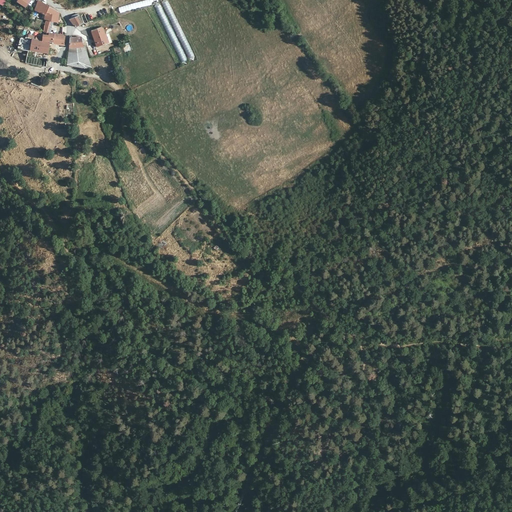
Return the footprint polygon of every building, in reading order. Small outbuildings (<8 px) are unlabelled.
[(17,0),(16,3),(25,9),(31,1),(29,0),(17,0)] [(62,11),(42,0),(40,0),(38,8),(39,9),(39,10),(48,13),(47,16),(59,19),(61,16),(62,11)] [(168,1),(163,4),(186,54),(192,51),(168,1)] [(156,6),(166,34),(172,32),(161,4),(156,6)] [(84,20),(80,14),(73,17),(78,24),(84,20)] [(105,25),(94,29),(96,41),(97,44),(101,43),(111,40),(111,38),(113,37),(112,34),(109,35),(105,25)] [(51,41),(67,34),(57,32),(49,31),(49,33),(44,33),(43,35),(43,39),(51,41)] [(36,37),(28,35),(27,40),(22,39),(20,45),(26,47),(49,52),(51,41),(43,39),(36,37)] [(73,45),(85,44),(83,35),(72,35),(73,45)] [(97,44),(96,41),(88,42),(89,49),(90,51),(98,50),(97,44)] [(16,48),(13,57),(25,62),(28,53),(16,48)] [(92,65),(88,49),(72,51),(71,61),(92,65)] [(311,357),(303,353),(300,360),(304,362),(307,364),(311,357)]
